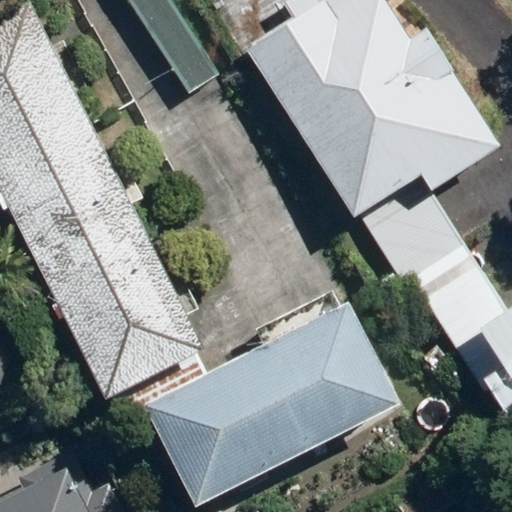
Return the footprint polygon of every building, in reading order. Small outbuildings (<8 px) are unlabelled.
[(219,345),(46,0),(38,0),(0,19),(0,164),(116,397),(219,345)] [(227,65),(178,0),(117,0),(188,94),(227,65)] [(287,0),(237,37),(417,282),(474,240),(438,190),(511,135),(511,123),(439,24),(424,35),(398,0),(287,0)] [(511,290),(474,240),(417,282),(511,411),(511,290)] [(419,400),(365,295),(164,400),(219,504),(419,400)] [(109,511),(89,464),(0,501),(0,511),(109,511)]
